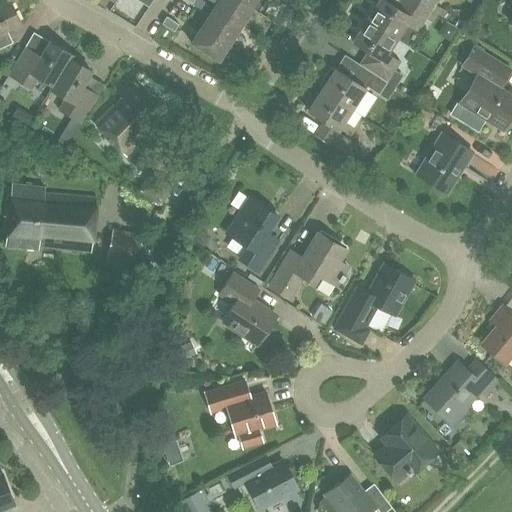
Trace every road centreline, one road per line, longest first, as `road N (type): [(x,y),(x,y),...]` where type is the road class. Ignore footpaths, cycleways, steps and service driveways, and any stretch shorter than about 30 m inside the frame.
road 1 (residential): [(462,262),(254,127),(243,110)]
road 2 (residential): [(388,369),(350,414),(330,419),(304,399),(303,381),(325,365),(353,367)]
road 3 (secondary): [(89,511),(0,365)]
road 4 (residential): [(388,369),(419,351),(444,317),(462,262)]
road 5 (residential): [(243,110),(318,0)]
road 6 (residential): [(132,47),(243,110)]
